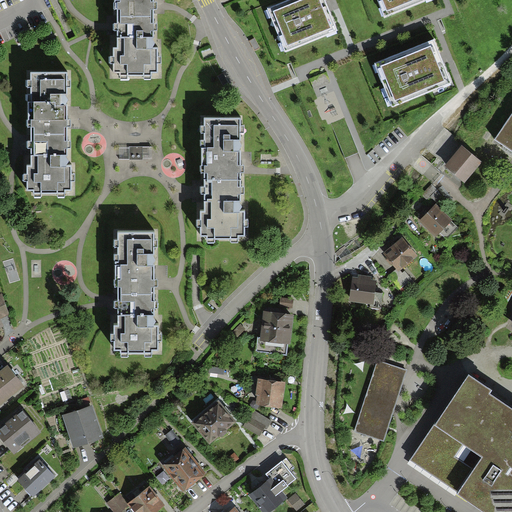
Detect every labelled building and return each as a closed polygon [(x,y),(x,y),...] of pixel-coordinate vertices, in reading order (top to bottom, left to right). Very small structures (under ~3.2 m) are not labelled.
[(155,73),(154,0),(115,0),(116,73),(155,73)] [(335,30),(323,0),(290,0),(269,9),(285,50),(335,30)] [(425,0),(378,0),(385,15),(425,0)] [(449,82),(432,41),(376,63),(393,104),(449,82)] [(71,190),(69,74),(29,74),(31,191),(71,190)] [(511,108),(495,134),(511,144),(511,108)] [(244,235),(242,118),(203,118),(204,235),(244,235)] [(464,149),(447,170),(463,184),(481,163),(464,149)] [(430,178),(420,189),(428,197),(438,186),(430,178)] [(434,202),(417,219),(436,237),(453,220),(434,202)] [(400,231),(378,250),(396,271),(418,253),(400,231)] [(157,348),(156,232),(117,232),(118,348),(157,348)] [(358,278),(353,277),(349,301),(373,305),(377,280),(371,280),(371,276),(358,275),(358,278)] [(290,314),(265,311),(260,348),(285,351),(290,314)] [(404,372),(376,365),(355,433),(382,441),(404,372)] [(8,366),(0,372),(0,399),(2,401),(23,384),(8,366)] [(489,388),(469,375),(414,459),(493,511),(511,511),(511,407),(487,391),(489,388)] [(262,379),(258,402),(280,405),(283,382),(262,379)] [(217,403),(195,422),(210,440),(233,420),(217,403)] [(91,406),(65,415),(75,444),(101,434),(91,406)] [(22,410),(0,429),(0,431),(15,449),(38,429),(22,410)] [(264,426),(250,418),(246,425),(260,433),(264,426)] [(184,449),(166,463),(185,488),(203,474),(184,449)] [(39,458),(20,476),(35,492),(54,474),(39,458)] [(285,496),(272,480),(254,494),(267,511),(285,496)] [(150,488),(132,503),(139,511),(152,511),(163,503),(150,488)] [(304,503),(296,494),(290,499),(298,509),(304,503)] [(241,511),(233,502),(220,511),(241,511)]
